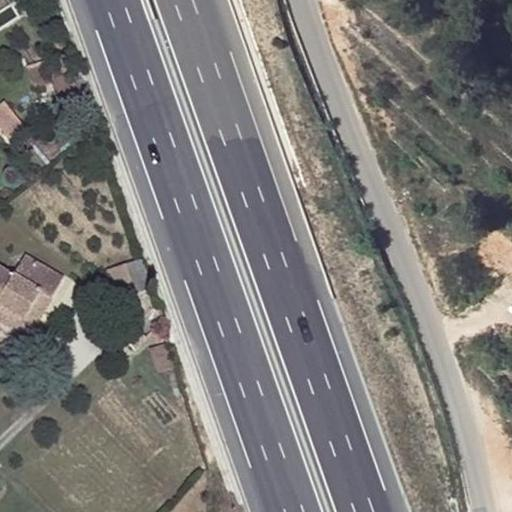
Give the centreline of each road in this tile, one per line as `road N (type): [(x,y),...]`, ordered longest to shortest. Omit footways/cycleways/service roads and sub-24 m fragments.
road 1 (unclassified): [(485,511),(446,372),(301,0)]
road 2 (motorway): [(117,0),(296,511)]
road 3 (motorway): [(355,511),(178,0)]
